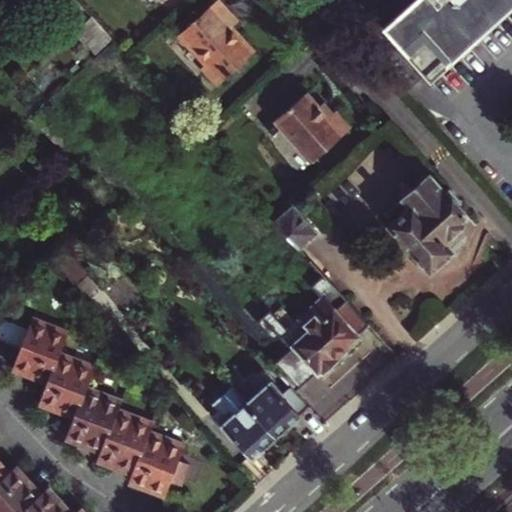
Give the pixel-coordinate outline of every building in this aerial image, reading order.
[(79,0),(66,0),(85,21),(93,14),(79,0)] [(239,23),(220,0),(178,35),(205,66),(202,69),(217,87),(254,56),(232,29),(239,23)] [(511,0),(416,0),(385,28),(432,81),(511,8),(511,0)] [(93,14),(85,21),(108,45),(115,39),(93,14)] [(329,118),(307,92),(275,119),(311,163),(351,130),(336,112),(329,118)] [(42,104),(33,112),(72,155),(81,147),(42,104)] [(447,243),(457,235),(472,221),(459,206),(464,202),(450,187),(445,191),(429,174),(403,197),(409,204),(389,222),(402,237),(398,240),(410,253),(414,249),(434,272),(438,268),(444,269),(452,262),(452,255),(455,252),(447,243)] [(297,203),(278,220),(303,247),(321,231),(297,203)] [(447,243),(455,252),(464,244),(457,235),(447,243)] [(56,263),(77,287),(92,273),(72,249),(56,263)] [(292,349),(275,364),(294,385),(298,390),(326,365),(331,366),(336,361),(336,356),(372,324),(338,287),(289,330),(271,309),(263,316),(292,349)] [(64,351),(71,332),(35,318),(15,370),(51,384),(64,351)] [(79,418),(91,387),(99,365),(64,351),(51,384),(43,406),(79,418)] [(248,402),(277,436),(312,405),(298,390),(294,385),(283,394),(263,371),(239,393),(248,402)] [(220,399),(225,405),(234,415),(248,402),(239,393),(234,386),(220,399)] [(105,455),(122,409),(125,401),(91,387),(79,418),(70,439),(105,455)] [(225,405),(220,399),(215,403),(221,409),(225,405)] [(254,456),(277,436),(248,402),(234,415),(225,405),(221,409),(214,415),(254,456)] [(137,475),(153,431),(156,423),(122,409),(105,455),(103,461),(137,475)] [(188,445),(153,431),(137,475),(134,484),(168,497),(174,482),(185,486),(193,464),(183,460),(188,445)] [(0,461),(0,485),(12,475),(0,461)] [(12,475),(0,485),(0,511),(26,511),(45,495),(21,467),(12,475)] [(74,511),(52,489),(45,495),(26,511),(74,511)]
